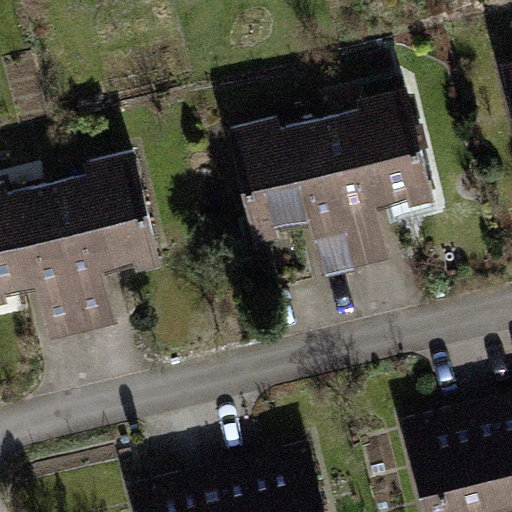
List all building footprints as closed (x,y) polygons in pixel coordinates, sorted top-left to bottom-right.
[(432,189),(406,84),(361,95),(364,107),(322,117),(356,257),(388,250),(377,202),(432,189)] [(356,257),(322,117),(280,127),(277,115),(231,126),(253,214),(239,217),(254,282),(312,269),(300,221),(311,218),(323,265),(356,257)] [(159,254),(134,149),(88,160),(91,171),(49,181),(83,322),(115,314),(104,267),(159,254)] [(83,322),(49,181),(7,191),(5,180),(0,181),(0,292),(39,283),(51,330),(83,322)] [(511,511),(511,470),(498,413),(459,423),(455,404),(406,416),(429,511),(511,511)] [(511,410),(498,413),(511,470),(511,410)] [(326,511),(309,439),(260,451),(265,470),(226,479),(233,511),(326,511)] [(233,511),(226,479),(186,488),(182,470),(134,481),(141,511),(233,511)]
